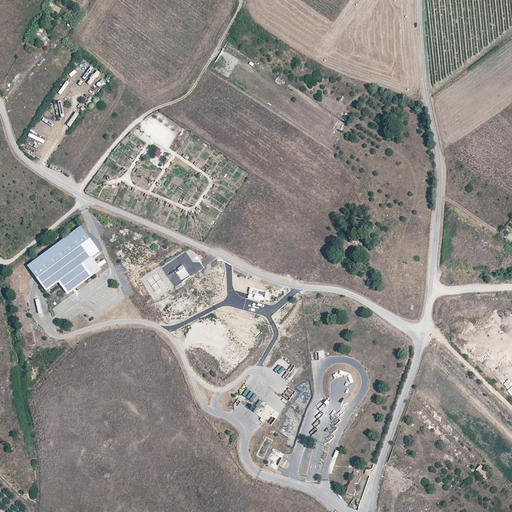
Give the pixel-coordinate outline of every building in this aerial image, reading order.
[(91,86),(97,77),(94,75),(88,84),(91,86)] [(96,83),(99,88),(107,84),(104,79),(96,83)] [(51,107),(50,110),(58,116),(60,113),(51,107)] [(159,157),(163,153),(158,149),(155,154),(159,157)] [(93,258),(101,252),(82,226),(28,266),(47,291),(59,283),(62,281),(70,275),(93,258)] [(62,281),(59,283),(60,284),(63,282),(83,266),(94,259),(93,258),(70,275),(62,281)] [(102,269),(94,259),(83,266),(90,275),(91,277),(102,269)] [(69,291),(90,275),(83,266),(63,282),(69,291)] [(71,292),(91,277),(90,275),(69,291),(71,292)] [(60,284),(68,294),(71,292),(69,291),(63,282),(60,284)] [(257,336),(261,331),(255,326),(250,330),(257,336)] [(312,359),(324,358),(323,351),(311,352),(312,359)] [(251,402),(259,407),(263,399),(250,392),(247,398),(248,399),(245,404),(249,406),(251,402)] [(270,410),(264,416),(270,421),(275,416),(270,410)] [(335,450),(328,473),(331,474),(339,451),(335,450)] [(283,468),(287,461),(282,458),(278,466),(283,468)] [(491,475),(481,465),(476,470),(486,480),(491,475)] [(354,495),(361,477),(353,474),(346,493),(354,495)]
